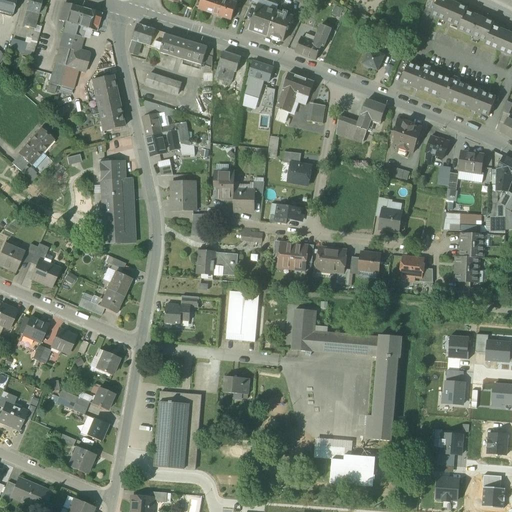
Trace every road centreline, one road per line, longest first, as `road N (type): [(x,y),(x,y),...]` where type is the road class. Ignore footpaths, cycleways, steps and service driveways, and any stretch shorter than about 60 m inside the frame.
road 1 (residential): [(140,344),(156,218),(117,6)]
road 2 (tertiary): [(142,14),(339,79)]
road 3 (tertiary): [(339,79),(511,150)]
road 4 (residential): [(312,235),(339,79)]
road 5 (residential): [(113,500),(140,344)]
road 6 (residential): [(140,344),(0,283)]
road 7 (residential): [(312,235),(435,250),(436,277)]
road 8 (unknown): [(487,137),(504,86),(468,60),(429,47)]
road 9 (track): [(341,511),(215,501)]
road 10 (residential): [(265,361),(140,344)]
road 11 (residential): [(0,452),(113,500)]
